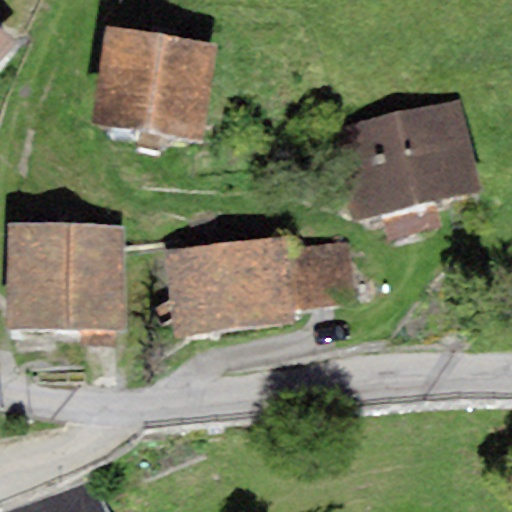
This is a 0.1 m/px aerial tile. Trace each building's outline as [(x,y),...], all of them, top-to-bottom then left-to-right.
[(0,61),(16,44),(0,29),(0,61)] [(219,41),(104,31),(96,119),(211,129),(219,41)] [(481,194),(459,101),(331,132),(353,225),(481,194)] [(123,226),(7,223),(5,328),(121,331),(123,226)] [(288,236),(160,252),(170,338),(299,322),(297,312),(290,250),(288,236)] [(349,243),(290,250),(297,312),(357,305),(349,243)]
